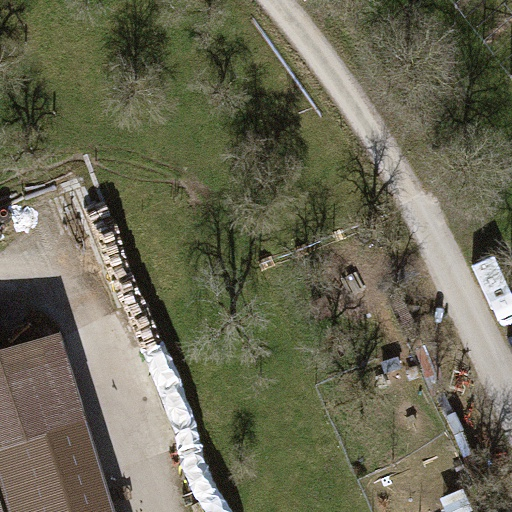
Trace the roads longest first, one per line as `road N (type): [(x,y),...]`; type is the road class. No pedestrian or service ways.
road 1 (track): [(265,0),(371,140),(440,260)]
road 2 (residential): [(440,260),(511,411)]
